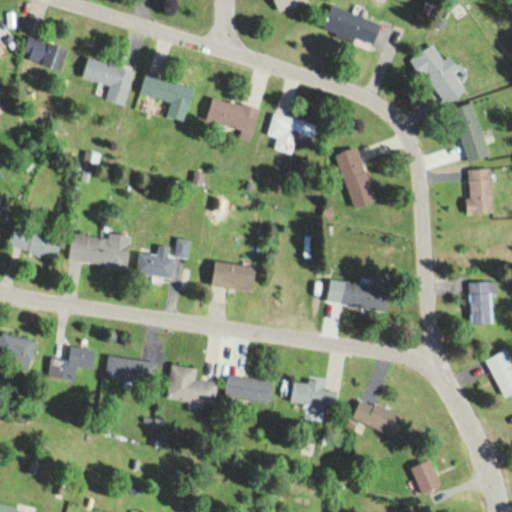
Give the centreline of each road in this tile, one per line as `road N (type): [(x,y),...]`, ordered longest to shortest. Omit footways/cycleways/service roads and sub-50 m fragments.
road 1 (residential): [(229,40),(231,0),(29,287),(285,335),(448,379)]
road 2 (residential): [(502,511),(482,443),(448,379),(421,170),(396,115),(229,40),(58,0)]
